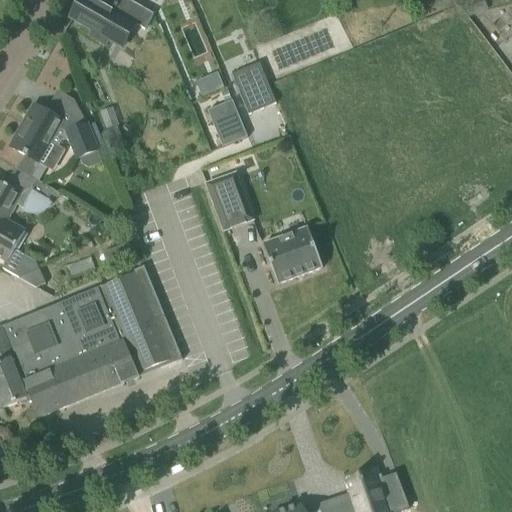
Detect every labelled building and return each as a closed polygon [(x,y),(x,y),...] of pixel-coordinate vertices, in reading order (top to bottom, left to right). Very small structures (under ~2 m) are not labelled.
[(89,0),(80,0),(69,19),(92,32),(89,38),(105,47),(108,42),(112,44),(125,20),(144,31),(153,16),(125,0),(109,0),(105,9),(89,0)] [(481,0),(474,0),(462,5),(468,19),(486,11),(481,0)] [(254,67),(231,76),(247,116),(276,105),(272,97),(259,65),(255,66),(254,67)] [(227,92),(220,95),(224,104),(230,101),(227,92)] [(486,95),(464,111),(486,144),(508,129),(486,95)] [(232,102),(207,112),(222,149),(247,139),(232,102)] [(60,158),(58,148),(50,144),(62,123),(33,107),(9,148),(47,169),(55,166),(60,158)] [(464,111),(441,126),(464,159),(486,144),(464,111)] [(66,134),(76,160),(97,152),(87,126),(66,134)] [(251,158),(240,163),(244,173),(256,169),(251,158)] [(0,259),(6,263),(1,270),(35,290),(45,286),(35,264),(14,251),(24,233),(25,232),(7,222),(16,206),(23,210),(20,214),(23,215),(26,216),(29,216),(31,216),(34,216),(37,216),(40,215),(42,214),(45,212),(47,211),(49,209),(52,205),(47,202),(53,192),(32,179),(14,169),(4,187),(0,184),(0,259)] [(205,187),(223,233),(253,222),(235,175),(205,187)] [(262,246),(277,286),(322,269),(307,229),(262,246)] [(128,246),(115,251),(121,265),(134,260),(128,246)] [(29,398),(38,419),(138,378),(137,376),(155,368),(157,371),(181,362),(144,269),(133,273),(134,275),(1,329),(13,359),(10,360),(20,386),(24,385),(29,398)] [(26,399),(29,398),(24,385),(20,386),(10,360),(13,359),(1,329),(0,329),(0,402),(3,410),(26,400),(26,399)] [(348,485),(347,483),(346,484),(355,511),(401,511),(409,510),(397,478),(382,482),(383,485),(378,487),(373,475),(372,475),(373,476),(362,480),(362,479),(358,480),(358,481),(348,485)]
